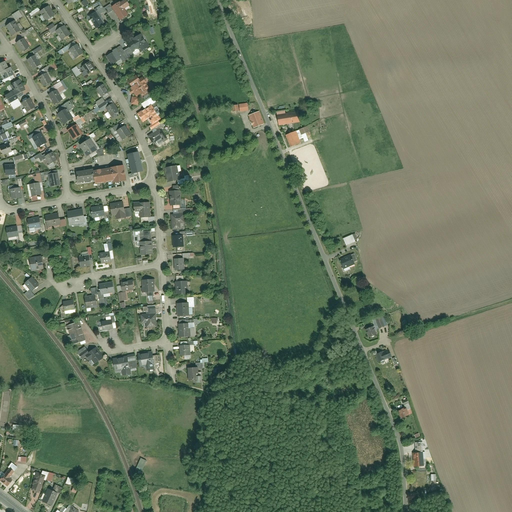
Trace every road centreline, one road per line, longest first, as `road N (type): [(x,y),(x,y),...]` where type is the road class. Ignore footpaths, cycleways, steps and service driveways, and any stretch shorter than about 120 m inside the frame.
road 1 (unclassified): [(216,0),(400,444),(404,511)]
road 2 (residential): [(7,45),(50,119),(70,200)]
road 3 (track): [(205,397),(361,345)]
road 4 (track): [(511,296),(361,345)]
road 5 (residential): [(93,47),(149,149),(156,184)]
